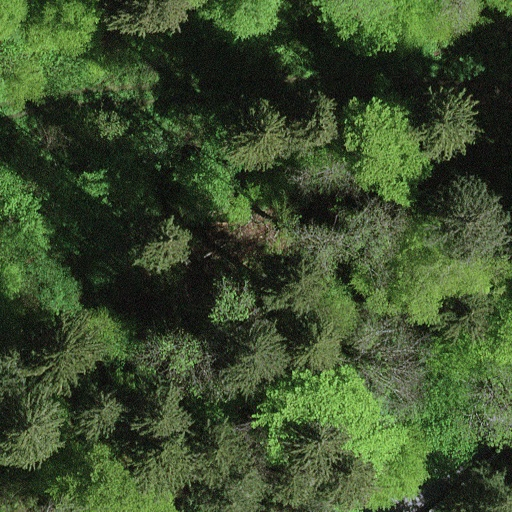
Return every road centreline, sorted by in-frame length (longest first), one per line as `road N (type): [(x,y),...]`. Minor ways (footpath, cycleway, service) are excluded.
road 1 (track): [(511,102),(141,89),(0,106)]
road 2 (tertiary): [(380,511),(511,401)]
